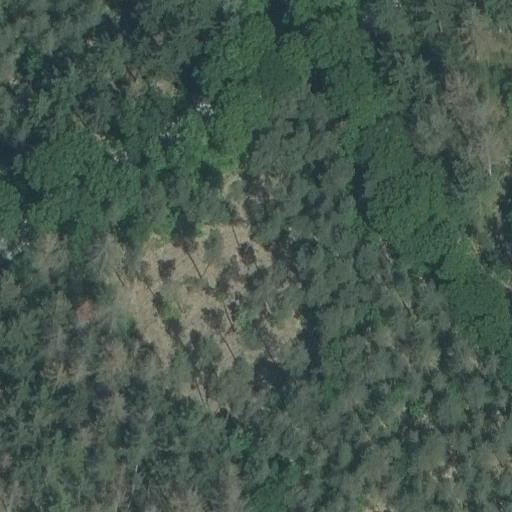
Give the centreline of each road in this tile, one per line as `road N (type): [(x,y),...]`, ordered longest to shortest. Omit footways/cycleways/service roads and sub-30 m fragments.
road 1 (unclassified): [(0,252),(383,0)]
road 2 (track): [(311,46),(511,349)]
